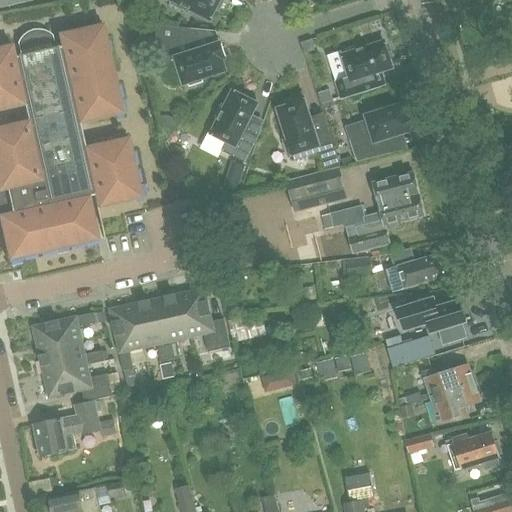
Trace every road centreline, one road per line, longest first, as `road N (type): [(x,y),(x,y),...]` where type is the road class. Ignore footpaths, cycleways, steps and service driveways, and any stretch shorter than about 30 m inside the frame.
road 1 (tertiary): [(505,289),(420,0)]
road 2 (residential): [(0,294),(168,256),(157,207)]
road 3 (residential): [(399,0),(255,44)]
